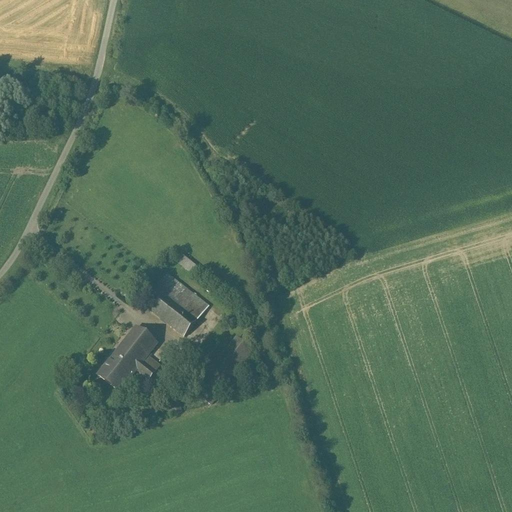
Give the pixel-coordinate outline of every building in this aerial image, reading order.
[(185,255),(179,262),(197,276),(203,269),(185,255)] [(182,288),(167,275),(161,282),(162,283),(177,294),(182,288)] [(177,294),(162,283),(157,290),(160,293),(197,322),(208,308),(182,288),(177,294)] [(197,322),(160,293),(147,310),(184,338),(197,322)] [(136,328),(116,354),(137,370),(142,363),(157,345),(136,328)] [(237,340),(203,385),(219,398),(254,353),(237,340)] [(137,370),(116,354),(109,363),(109,362),(99,374),(120,391),(136,371),(137,370)] [(155,373),(142,363),(137,370),(136,371),(149,381),(155,374),(155,373)]
